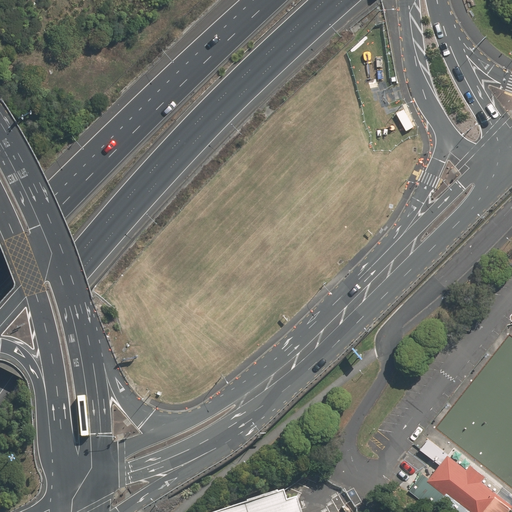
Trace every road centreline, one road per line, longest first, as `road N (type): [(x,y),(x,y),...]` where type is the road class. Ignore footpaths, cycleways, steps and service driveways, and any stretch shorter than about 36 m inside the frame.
road 1 (motorway): [(324,0),(99,228),(0,354)]
road 2 (secondary): [(511,171),(256,414)]
road 3 (motorway): [(52,201),(267,0)]
road 4 (secondary): [(169,428),(236,388),(353,282)]
road 5 (secondary): [(64,464),(31,275)]
road 6 (secondary): [(353,282),(492,159)]
road 7 (secondary): [(353,282),(423,191),(447,136)]
road 8 (secondary): [(256,414),(98,488)]
road 9 (secondary): [(256,414),(229,445),(123,511)]
road 10 (secondary): [(84,317),(97,462)]
road 11 (secondary): [(84,317),(133,410),(169,428)]
road 12 (secondary): [(447,136),(424,95),(408,0)]
road 13 (motorway): [(64,464),(33,368),(0,345)]
road 14 (secondary): [(445,33),(477,100),(508,141)]
